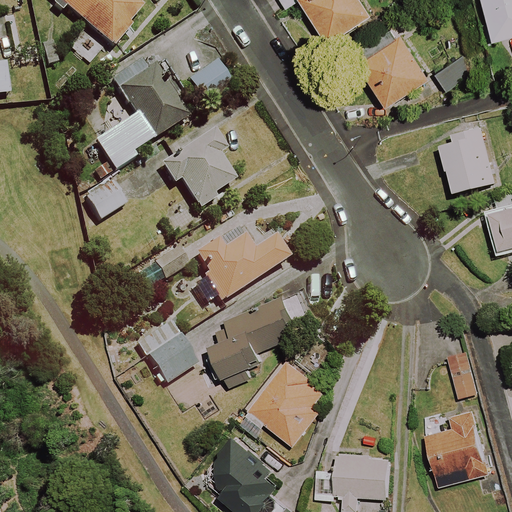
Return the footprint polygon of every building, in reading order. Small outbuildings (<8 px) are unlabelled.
[(142,15),(124,0),(48,0),(111,52),(142,15)] [(295,0),(327,45),(370,15),(358,0),(295,0)] [(511,0),(479,0),(491,43),(511,37),(511,0)] [(429,78),(400,36),(356,66),(385,109),(429,78)] [(185,122),(146,61),(109,85),(132,120),(93,145),(113,175),(133,162),(130,157),(185,122)] [(230,92),(214,66),(187,83),(203,108),(230,92)] [(495,186),(480,131),(436,143),(451,197),(495,186)] [(222,154),(210,135),(158,170),(171,188),(177,184),(197,214),(214,202),(212,199),(232,185),(215,159),(222,154)] [(124,209),(114,191),(86,208),(97,225),(124,209)] [(511,201),(481,210),(494,258),(511,252),(511,201)] [(287,264),(272,240),(251,253),(243,240),(221,253),(211,238),(189,252),(206,279),(192,288),(204,307),(215,300),(219,307),(287,264)] [(296,340),(279,302),(228,324),(235,341),(211,351),(225,382),(261,366),(257,356),(296,340)] [(195,368),(177,342),(146,362),(164,389),(195,368)] [(287,366),(249,414),(294,450),(320,417),(313,412),(326,396),(287,366)] [(478,397),(474,375),(454,379),(459,401),(478,397)] [(490,478),(475,412),(449,418),(452,431),(425,437),(437,490),(490,478)] [(283,511),(287,509),(275,500),(290,481),(234,438),(203,479),(218,490),(212,498),(229,511),(283,511)] [(390,460),(338,457),(338,474),(317,473),(315,503),(342,504),(341,511),(358,511),(359,500),(388,502),(390,460)]
